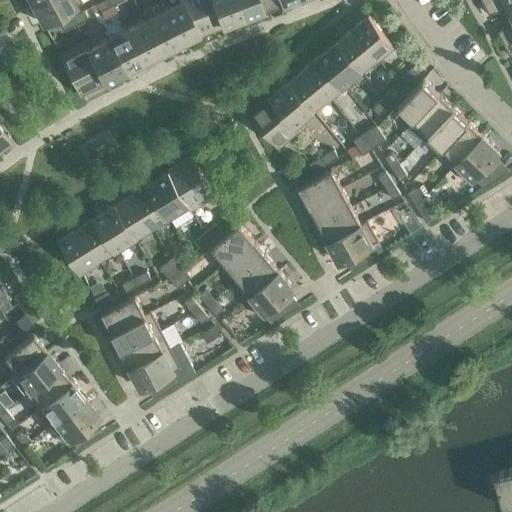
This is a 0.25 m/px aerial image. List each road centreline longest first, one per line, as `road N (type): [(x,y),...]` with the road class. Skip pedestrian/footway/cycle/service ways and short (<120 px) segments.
road 1 (residential): [(57,511),(511,220)]
road 2 (residential): [(511,130),(406,0)]
